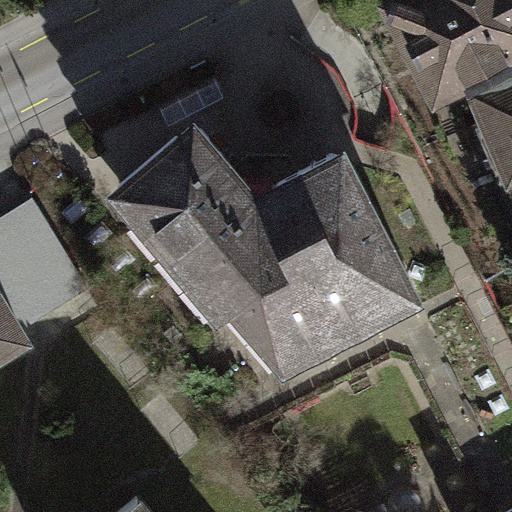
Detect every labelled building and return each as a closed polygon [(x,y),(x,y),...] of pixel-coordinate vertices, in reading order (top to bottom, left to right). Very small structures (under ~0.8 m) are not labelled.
[(511,0),(380,0),(433,108),(468,90),(507,181),(511,178),(511,0)] [(175,128),(170,122),(92,192),(200,321),(206,315),(214,322),(218,321),(228,311),(281,375),(423,304),(419,294),(427,289),(345,138),(335,145),(333,140),(280,168),(282,173),(256,171),(237,168),(241,163),(209,125),(203,130),(191,115),(175,128)] [(33,199),(0,218),(0,287),(25,328),(88,290),(33,199)] [(0,355),(31,337),(25,328),(0,287),(0,355)] [(147,511),(135,497),(116,511),(147,511)]
